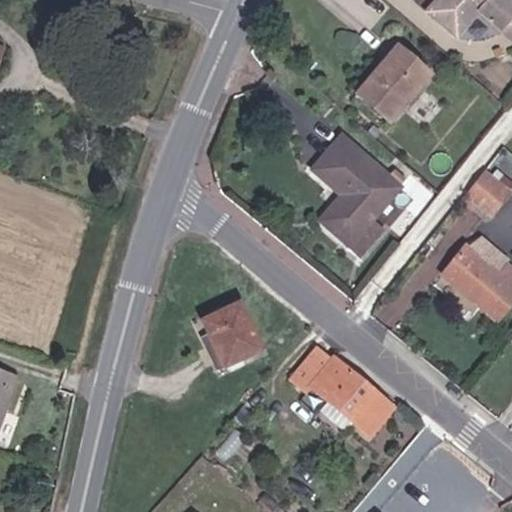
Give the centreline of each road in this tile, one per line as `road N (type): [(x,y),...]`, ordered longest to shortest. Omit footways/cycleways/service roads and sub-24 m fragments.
road 1 (residential): [(164,190),(511,464)]
road 2 (secondary): [(164,190),(82,511)]
road 3 (secondary): [(241,10),(164,190)]
